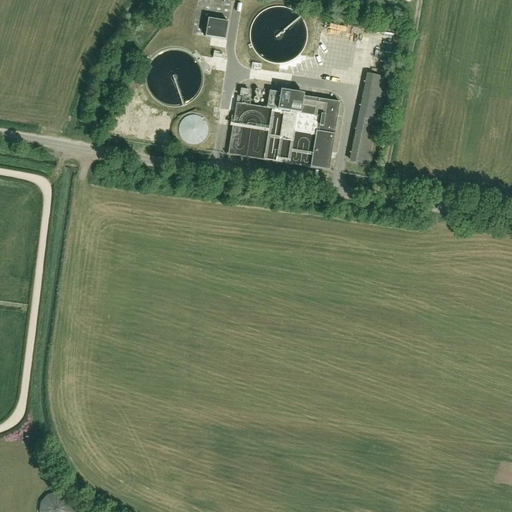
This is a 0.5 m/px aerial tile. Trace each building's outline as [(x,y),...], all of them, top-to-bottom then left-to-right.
[(205,37),(206,37),(225,40),(228,23),(228,22),(208,19),(205,37)] [(272,62),(274,33),(262,32),(260,61),(272,62)] [(385,78),(366,74),(349,162),(368,166),(385,78)] [(340,103),(320,99),(303,97),(304,94),(280,90),(280,93),(269,91),(266,108),(250,106),(250,102),(248,101),(249,91),(240,89),(239,96),(242,97),(241,104),(236,104),(228,154),(329,170),(340,103)] [(179,126),(179,129),(179,133),(179,136),(181,138),(182,140),(184,142),(187,144),(191,145),(194,145),(197,145),(200,143),(203,142),(205,140),(207,136),(208,134),(208,130),(208,127),(206,123),(204,120),(201,118),(199,117),(196,116),(193,116),(190,116),(187,117),(184,118),(182,120),(180,123),(179,126)] [(37,511),(63,511),(64,493),(38,492),(37,511)]
